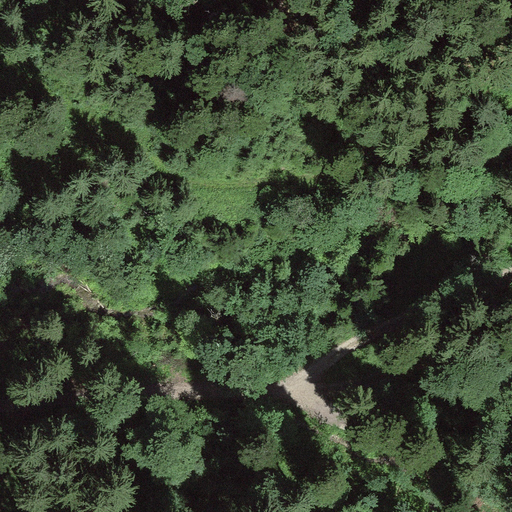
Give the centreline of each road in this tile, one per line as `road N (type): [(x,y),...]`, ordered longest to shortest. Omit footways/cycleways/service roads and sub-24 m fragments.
road 1 (track): [(511,201),(200,179),(137,156),(58,94),(0,63)]
road 2 (track): [(511,358),(488,346),(373,381),(295,385),(511,270)]
road 3 (track): [(0,397),(295,385)]
